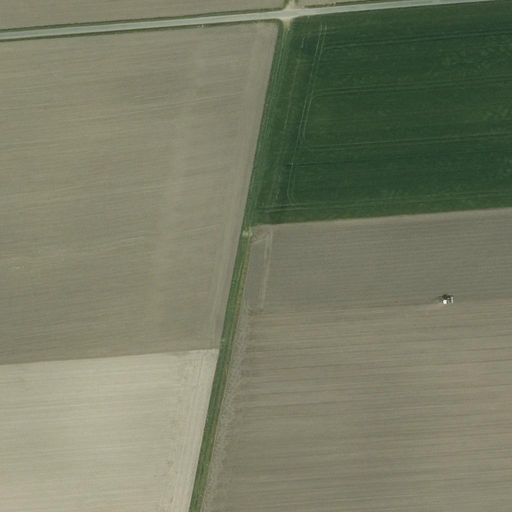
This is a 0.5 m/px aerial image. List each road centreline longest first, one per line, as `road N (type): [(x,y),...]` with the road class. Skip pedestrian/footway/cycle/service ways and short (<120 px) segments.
road 1 (track): [(293,0),(196,511)]
road 2 (unclassified): [(481,0),(0,37)]
